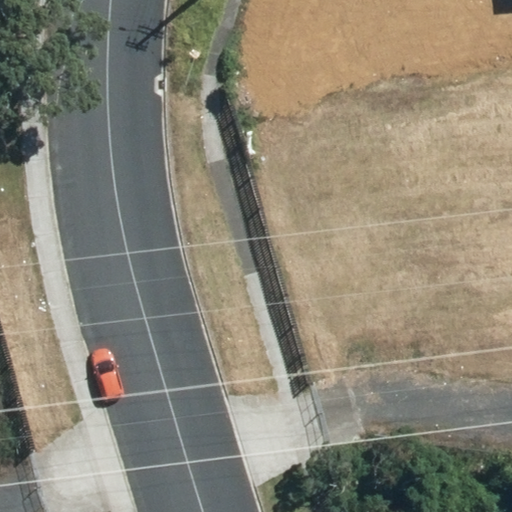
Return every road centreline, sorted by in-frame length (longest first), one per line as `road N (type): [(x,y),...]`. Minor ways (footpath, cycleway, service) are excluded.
road 1 (tertiary): [(199,511),(120,239),(104,100),(111,0)]
road 2 (track): [(176,438),(439,398)]
road 3 (track): [(0,504),(178,450)]
